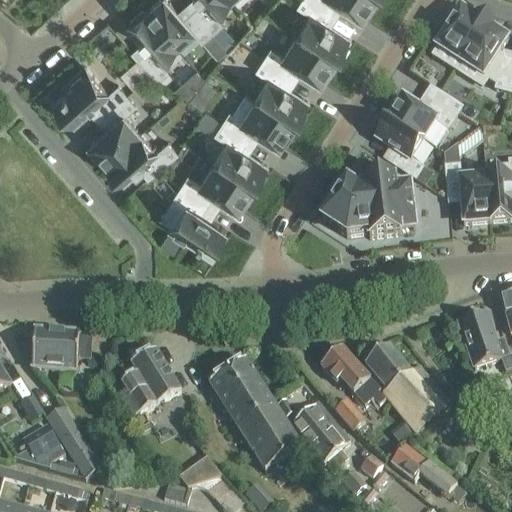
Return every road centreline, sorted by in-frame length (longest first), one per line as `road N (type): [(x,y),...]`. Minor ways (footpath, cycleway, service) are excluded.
road 1 (residential): [(275,293),(272,250),(281,227),(428,0)]
road 2 (residential): [(144,297),(145,247),(1,82)]
road 3 (residential): [(275,293),(511,263)]
road 4 (residential): [(0,302),(144,297)]
road 5 (residential): [(144,297),(275,293)]
